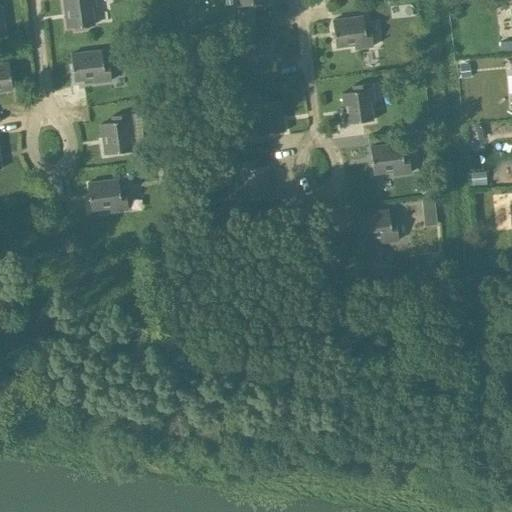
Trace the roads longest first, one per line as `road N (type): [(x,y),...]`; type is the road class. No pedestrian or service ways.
road 1 (residential): [(317,128),(337,156),(344,185),(326,199),(309,195),(298,175),(311,144)]
road 2 (residential): [(51,102),(73,159),(56,176),(36,161),(31,147),(48,116)]
road 3 (residential): [(317,128),(299,0)]
